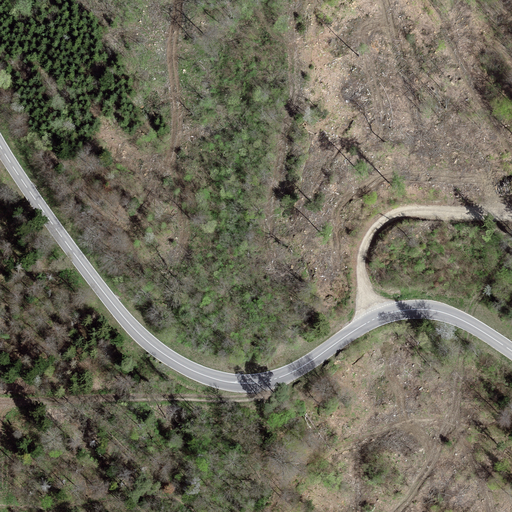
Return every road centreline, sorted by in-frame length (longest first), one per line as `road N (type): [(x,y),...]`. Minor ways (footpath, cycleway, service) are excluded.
road 1 (tertiary): [(0,144),(99,288),(149,342),(190,369),(234,382),(268,381),(367,322),(408,309),(455,316),(511,351)]
road 2 (track): [(375,318),(361,261),(380,222),(410,210),(511,214)]
